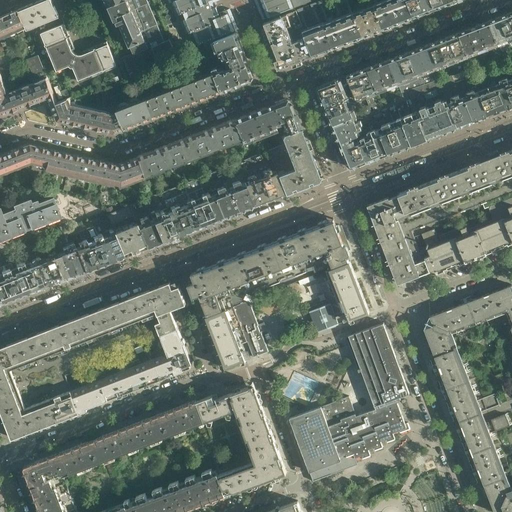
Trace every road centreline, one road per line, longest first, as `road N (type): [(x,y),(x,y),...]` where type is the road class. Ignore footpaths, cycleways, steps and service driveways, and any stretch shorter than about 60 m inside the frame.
road 1 (residential): [(304,484),(259,367),(189,381),(1,460)]
road 2 (tertiary): [(0,328),(348,193)]
road 3 (residential): [(0,141),(28,130),(121,151),(301,84)]
road 4 (residential): [(301,84),(511,2)]
road 5 (residential): [(394,311),(468,511)]
road 6 (tertiary): [(348,193),(511,130)]
road 7 (residential): [(394,311),(348,193)]
road 8 (residential): [(511,263),(394,311)]
